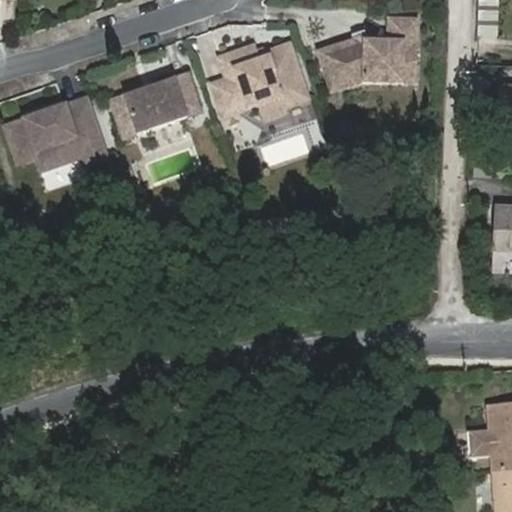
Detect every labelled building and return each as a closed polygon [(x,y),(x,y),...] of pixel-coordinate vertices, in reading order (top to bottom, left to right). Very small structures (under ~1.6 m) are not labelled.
[(402,63),(414,63),(416,21),(385,21),(385,40),(360,41),(359,46),(352,46),(353,41),(313,53),(325,89),(341,83),(344,91),(360,85),(380,86),(380,76),(402,76),(402,63)] [(225,80),(210,84),(221,115),(257,102),(276,96),(280,108),(282,107),(307,98),(292,53),(281,48),(269,52),(265,59),(258,62),(255,53),(253,46),(218,59),(225,80)] [(265,49),(255,53),(258,62),(265,59),(269,52),(266,53),(265,49)] [(413,88),(414,63),(402,63),(402,76),(380,76),(380,86),(413,88)] [(122,138),(200,112),(186,73),(108,101),(122,138)] [(327,97),(344,91),(341,83),(325,89),(327,97)] [(511,84),(499,84),(498,123),(511,123),(511,84)] [(89,96),(1,126),(15,167),(37,160),(43,176),(108,153),(89,96)] [(257,102),(263,119),(284,111),(282,107),(280,108),(276,96),(257,102)] [(511,206),(495,206),(492,248),(511,248),(511,206)] [(511,471),(511,403),(487,406),(489,433),(468,434),(469,460),(490,458),(492,473),(511,471)] [(511,511),(511,471),(492,473),(493,511),(511,511)]
